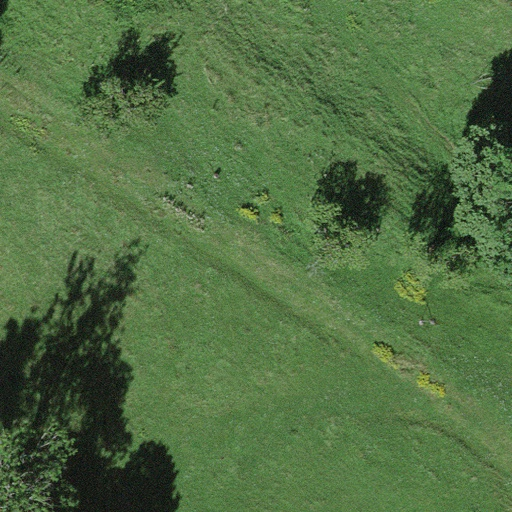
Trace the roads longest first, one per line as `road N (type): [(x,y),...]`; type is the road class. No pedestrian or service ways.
road 1 (track): [(0,100),(465,415),(511,472)]
road 2 (track): [(37,506),(225,427),(343,392),(465,415)]
